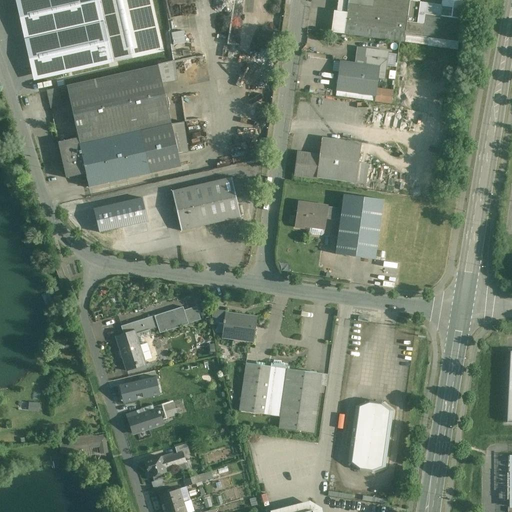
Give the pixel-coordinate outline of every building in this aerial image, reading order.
[(15,0),(24,38),(52,32),(94,23),(103,21),(98,0),(15,0)] [(98,0),(103,21),(112,63),(164,51),(152,0),(98,0)] [(347,0),(337,0),(336,12),(346,13),(347,0)] [(409,0),(347,0),(346,13),(345,23),(405,32),(406,22),(417,23),(420,2),(409,1),(409,0)] [(463,0),(442,0),(442,5),(440,17),(424,14),(423,24),(417,23),(406,22),(405,32),(404,35),(458,42),(460,28),(461,22),(463,0)] [(442,5),(420,2),(417,23),(423,24),(424,14),(440,17),(442,5)] [(103,21),(24,38),(34,81),(112,63),(103,21)] [(405,32),(345,23),(344,34),(363,37),(403,42),(404,35),(405,32)] [(387,52),(357,48),(355,63),(379,67),(378,77),(384,78),(387,52)] [(395,66),(396,53),(388,53),(388,66),(395,66)] [(355,63),(340,61),(336,91),(375,97),(378,77),(379,67),(355,63)] [(174,62),(158,65),(162,83),(177,81),(174,62)] [(107,77),(66,86),(78,138),(79,145),(171,124),(162,83),(158,65),(134,71),(107,77)] [(54,89),(46,91),(50,108),(63,105),(59,88),(54,89)] [(393,91),(380,89),(378,102),(391,104),(393,91)] [(183,123),(171,125),(178,155),(187,153),(183,123)] [(171,124),(79,145),(86,174),(85,174),(86,177),(107,172),(109,183),(180,167),(178,155),(171,125),(171,124)] [(78,138),(58,142),(66,178),(85,174),(86,174),(79,145),(78,138)] [(361,143),(322,138),(319,156),(316,178),(356,183),(361,143)] [(319,156),(296,153),(294,175),(316,178),(319,156)] [(107,172),(86,177),(89,188),(109,183),(107,172)] [(231,178),(172,191),(181,231),(240,217),(231,178)] [(383,200),(343,195),(341,209),(340,221),(335,254),(375,260),(383,200)] [(328,207),(298,202),(294,227),(304,229),(305,227),(324,229),(326,219),(328,207)] [(341,209),(328,207),(326,219),(340,221),(341,209)] [(183,307),(154,316),(158,327),(160,333),(188,324),(183,307)] [(225,311),(211,309),(213,322),(223,324),(223,323),(223,320),(224,321),(225,314),(225,311)] [(257,318),(225,314),(224,321),(223,320),(223,323),(223,324),(222,338),(234,339),(234,336),(253,339),(252,342),(253,342),(257,318)] [(154,316),(132,323),(135,331),(136,334),(158,327),(154,316)] [(132,323),(121,327),(123,334),(135,331),(132,323)] [(123,334),(115,337),(126,371),(145,365),(136,334),(135,331),(123,334)] [(281,361),(273,360),(273,364),(271,363),(270,367),(246,363),(239,411),(280,417),(278,428),(313,433),(321,374),(288,369),(289,368),(289,367),(287,367),(284,366),(284,364),(281,363),(281,361)] [(155,377),(119,386),(123,404),(159,395),(155,377)] [(381,403),(369,401),(355,406),(348,462),(359,471),(371,472),(385,467),(393,411),(381,403)] [(163,408),(158,410),(161,421),(166,419),(163,408)] [(158,410),(138,416),(137,413),(127,416),(133,434),(162,424),(161,421),(158,410)] [(105,435),(59,441),(61,453),(98,447),(99,454),(107,453),(105,435)] [(186,444),(175,447),(177,454),(183,452),(188,451),(186,444)] [(161,457),(144,462),(148,473),(150,478),(152,477),(154,481),(162,478),(161,474),(166,473),(165,469),(178,465),(180,471),(186,469),(185,463),(186,463),(184,456),(183,452),(177,454),(162,459),(161,457)] [(196,476),(184,480),(186,487),(198,483),(196,476)] [(178,489),(159,495),(163,509),(183,503),(178,489)] [(183,503),(163,509),(164,511),(185,511),(191,510),(189,501),(183,503)]
